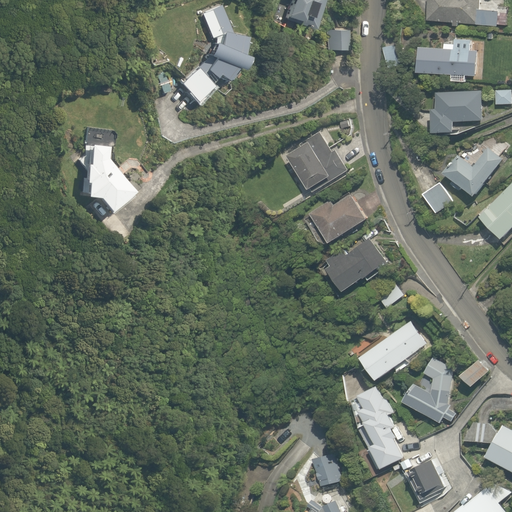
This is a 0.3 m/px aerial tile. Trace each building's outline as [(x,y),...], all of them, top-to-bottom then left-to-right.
[(288,0),(282,19),(310,28),(320,0),(288,0)] [(454,26),(459,27),(460,23),(499,26),(499,25),(508,25),(509,14),(500,13),(500,12),(480,10),(481,0),(431,0),(430,21),(454,23),(454,26)] [(179,82),(195,101),(213,85),(211,83),(217,78),(215,76),(217,73),(226,80),(228,77),(230,79),(239,68),(240,69),(246,56),(244,55),(247,41),(244,40),(245,36),(233,33),(220,5),(201,13),(211,37),(214,36),(215,38),(214,42),(212,41),(206,55),(209,55),(196,67),(196,68),(179,82)] [(328,50),(346,51),(347,28),(329,27),(328,50)] [(453,81),(467,82),(468,76),(478,77),(479,51),(472,50),(473,40),(456,39),(456,45),(446,44),(446,49),(422,48),(420,73),(454,75),(453,81)] [(385,48),(390,68),(400,65),(396,45),(385,48)] [(170,92),(162,71),(149,76),(157,97),(170,92)] [(511,89),(497,91),(498,104),(511,103),(511,89)] [(434,109),(435,133),(456,132),(456,122),(485,120),(483,90),(438,93),(438,109),(434,109)] [(313,188),(315,192),(350,170),(337,149),(334,151),(322,132),(302,144),(304,147),(290,156),(311,189),(313,188)] [(112,201),(117,207),(132,195),(103,158),(104,147),(86,146),(84,154),(78,159),(83,166),(80,192),(85,192),(97,194),(106,206),(112,201)] [(464,186),(477,196),(505,159),(489,147),(477,163),(475,162),(473,165),(460,155),(446,173),(456,180),(453,184),(461,190),(464,186)] [(425,194),(438,213),(454,201),(441,182),(425,194)] [(511,184),(481,217),(504,239),(511,230),(511,184)] [(327,234),(332,243),(371,219),(355,194),(338,205),(335,200),(314,213),(315,214),(308,219),(320,239),(327,234)] [(329,268),(346,291),(365,277),(366,278),(389,261),(371,238),(349,255),(344,248),(329,260),(333,266),(329,268)] [(381,297),(389,307),(405,295),(397,284),(381,297)] [(364,357),(381,379),(408,359),(411,363),(430,349),(427,345),(429,343),(412,321),(364,357)] [(406,401),(442,423),(446,417),(453,421),(458,413),(451,408),(453,405),(450,403),(455,369),(435,356),(425,372),(435,378),(433,392),(417,383),(406,401)] [(464,375),(475,386),(491,370),(480,360),(464,375)] [(387,473),(419,451),(406,419),(382,389),(374,389),(355,402),(381,474),(386,471),(387,473)] [(466,440),(495,442),(500,432),(492,423),(475,421),(466,440)] [(488,456),(511,468),(511,429),(504,425),(496,441),(495,443),(488,456)] [(317,459),(323,485),(343,480),(336,454),(317,459)] [(435,494),(447,488),(432,459),(409,470),(411,472),(408,474),(420,496),(415,499),(418,504),(435,495),(435,494)] [(508,511),(487,490),(465,511),(508,511)] [(347,511),(343,504),(327,511),(325,511),(320,502),(311,506),(314,511),(347,511)]
